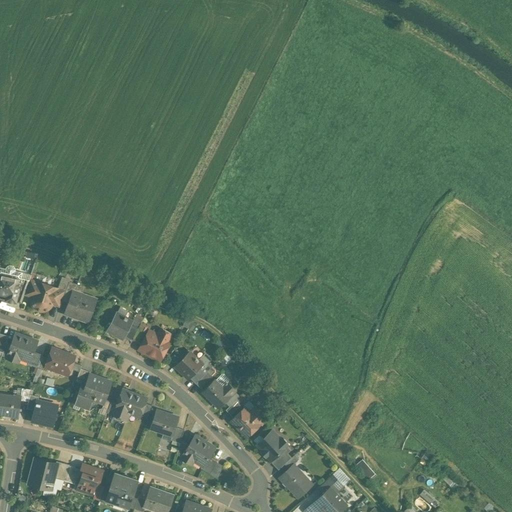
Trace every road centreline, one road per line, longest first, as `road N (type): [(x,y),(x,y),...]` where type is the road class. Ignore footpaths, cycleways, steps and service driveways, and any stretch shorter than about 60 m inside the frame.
road 1 (track): [(388,511),(210,327),(45,251),(0,242)]
road 2 (residential): [(254,511),(255,472),(164,377),(0,312)]
road 3 (residential): [(18,432),(178,477),(254,511)]
